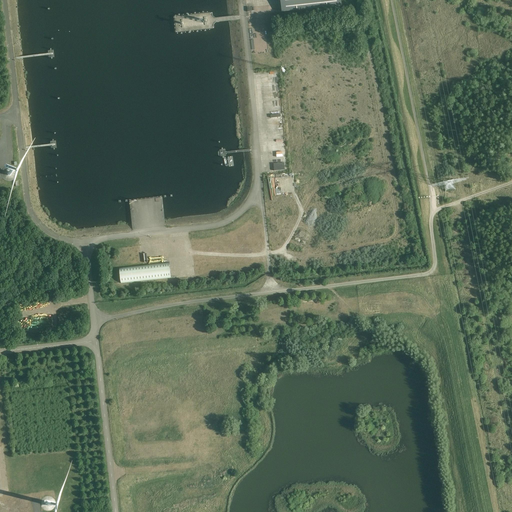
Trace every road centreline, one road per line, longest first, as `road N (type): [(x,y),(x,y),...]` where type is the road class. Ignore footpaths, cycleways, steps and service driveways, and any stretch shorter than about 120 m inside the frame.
road 1 (track): [(174,230),(189,251),(242,254),(312,254),(394,235),(367,56)]
road 2 (unclassified): [(260,190),(242,0)]
road 3 (unclassified): [(86,239),(214,226),(260,190)]
road 4 (unclassified): [(86,239),(58,235),(30,209),(18,112)]
road 5 (track): [(380,170),(322,185),(278,251)]
